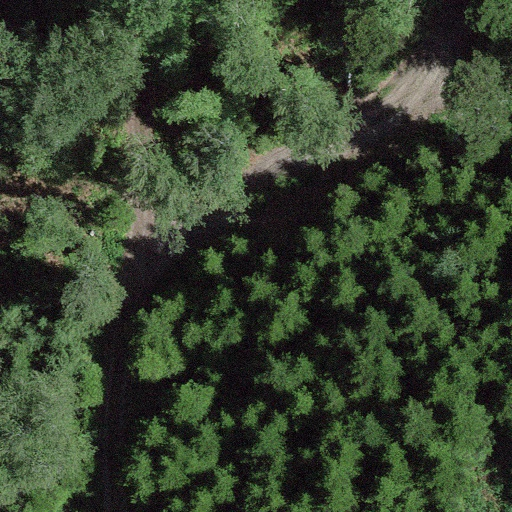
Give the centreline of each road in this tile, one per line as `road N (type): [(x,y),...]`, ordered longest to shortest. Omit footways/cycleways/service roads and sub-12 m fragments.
road 1 (track): [(118,0),(143,511)]
road 2 (track): [(126,242),(254,181),(411,0)]
